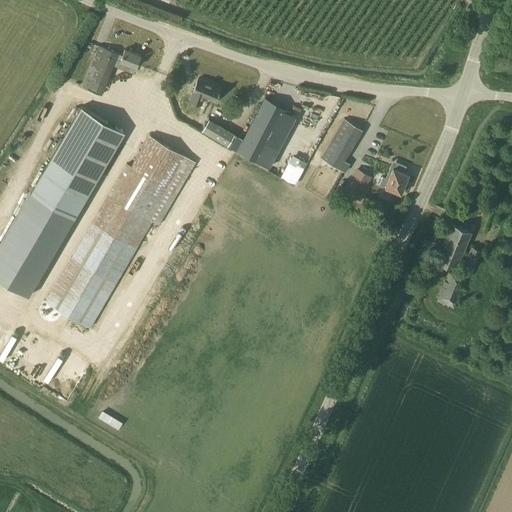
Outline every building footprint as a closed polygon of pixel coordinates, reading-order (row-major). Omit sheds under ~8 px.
[(82,86),(103,95),(114,66),(119,54),(119,53),(98,45),(82,86)] [(122,55),(119,54),(114,66),(134,73),(132,76),(143,80),(148,69),(137,65),(141,55),(125,49),(122,55)] [(193,92),(190,99),(201,104),(202,103),(200,102),(202,96),(216,101),(221,87),(199,78),(193,92)] [(232,148),(237,151),(269,167),(296,117),(290,113),(292,111),(265,97),(243,139),(239,135),(232,148)] [(81,105),(30,192),(73,218),(125,131),(81,105)] [(227,146),(235,133),(209,118),(201,130),(227,146)] [(127,162),(45,301),(90,328),(152,221),(159,225),(196,162),(149,134),(131,165),(127,162)] [(350,163),(340,157),(335,166),(344,171),(350,163)] [(289,160),(281,176),(296,183),(304,168),(289,160)] [(379,184),(400,193),(401,191),(403,190),(404,188),(403,186),(408,173),(404,171),(406,165),(397,161),(394,167),(393,167),(388,178),(382,176),(379,184)] [(345,191),(359,199),(371,178),(357,170),(345,191)] [(451,223),(435,260),(456,269),(471,231),(451,223)] [(471,246),(460,272),(471,277),(482,250),(471,246)] [(437,300),(437,301),(438,302),(439,303),(453,308),(454,307),(455,308),(467,281),(467,280),(466,279),(467,277),(454,271),(453,273),(448,271),(438,294),(439,294),(437,300)] [(28,345),(16,370),(34,378),(45,353),(28,345)]
